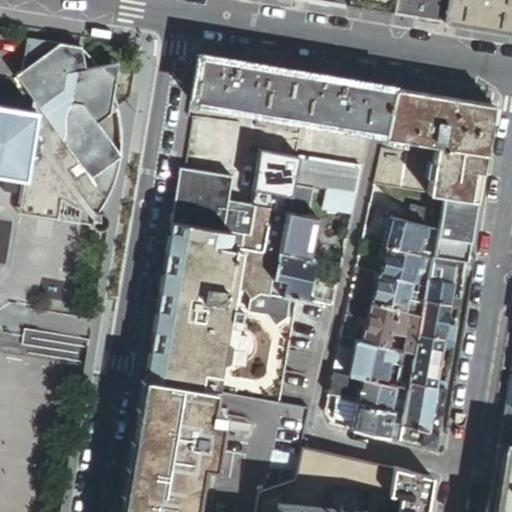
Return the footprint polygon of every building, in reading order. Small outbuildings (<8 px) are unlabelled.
[(342,0),(342,4),(362,7),(391,12),(392,0),(342,0)] [(443,0),(392,0),(391,12),(440,21),(443,0)] [(511,0),(443,0),(440,21),(511,33),(511,27),(511,0)] [(120,158),(95,124),(116,110),(115,106),(112,95),(115,71),(102,67),(84,70),(80,49),(27,40),(21,71),(13,76),(31,101),(29,112),(36,113),(24,181),(23,181),(21,191),(47,195),(66,206),(78,212),(76,226),(91,228),(92,230),(93,232),(97,234),(100,234),(104,233),(107,229),(108,226),(108,224),(106,220),(103,217),(101,216),(97,216),(96,215),(102,205),(108,193),(111,186),(114,178),(116,169),(118,160),(120,158)] [(386,135),(393,89),(386,88),(258,66),(198,57),(190,102),(250,112),(377,133),(386,135)] [(493,106),(393,89),(386,135),(385,139),(438,148),(435,165),(430,196),(443,198),(477,202),(493,106)] [(29,112),(0,107),(0,176),(23,181),(24,181),(36,113),(29,112)] [(410,192),(430,196),(435,165),(406,153),(383,150),(375,185),(410,192)] [(266,161),(268,153),(252,151),(249,164),(265,167),(266,161)] [(276,163),(278,154),(268,153),(266,161),(276,163)] [(290,200),(293,184),(299,157),(278,154),(276,163),(269,196),(290,200)] [(326,189),(358,194),(363,168),(299,157),(293,184),(326,189)] [(179,171),(171,221),(216,231),(230,233),(230,231),(250,235),(255,210),(227,205),(231,181),(179,171)] [(17,194),(18,185),(6,183),(4,192),(17,194)] [(358,194),(326,189),(323,211),(353,216),(358,194)] [(64,223),(66,206),(47,195),(21,191),(17,215),(64,223)] [(272,296),(280,254),(287,214),(290,200),(269,196),(264,195),(261,211),(255,210),(250,235),(230,231),(230,233),(216,231),(199,329),(154,322),(150,351),(201,359),(196,390),(199,390),(202,373),(221,376),(235,289),(246,291),(251,299),(248,311),(268,315),(275,325),(287,317),(289,299),(272,296)] [(468,263),(477,202),(443,198),(434,247),(432,257),(443,259),(468,263)] [(411,209),(408,222),(430,228),(433,214),(411,209)] [(280,254),(310,259),(317,219),(287,214),(280,254)] [(389,248),(418,255),(421,244),(423,238),(427,239),(430,228),(408,222),(392,218),(385,246),(389,248)] [(199,329),(216,231),(171,221),(154,322),(199,329)] [(432,257),(434,247),(421,244),(418,255),(425,257),(432,258),(432,257)] [(425,257),(418,255),(389,248),(384,269),(382,275),(414,283),(414,284),(417,273),(419,267),(422,267),(425,257)] [(304,302),(313,260),(310,259),(280,254),(272,296),(289,299),(304,302)] [(430,271),(432,258),(425,257),(422,267),(419,267),(417,273),(429,276),(430,271)] [(441,273),(443,259),(432,257),(432,258),(430,271),(441,273)] [(449,277),(448,284),(453,285),(455,275),(441,273),(430,271),(429,276),(435,277),(435,275),(449,277)] [(428,281),(429,276),(417,273),(414,284),(427,287),(428,281)] [(408,305),(414,283),(382,275),(379,275),(372,304),(398,311),(406,313),(408,305)] [(435,277),(429,276),(428,281),(448,284),(449,277),(435,275),(435,277)] [(448,284),(428,281),(427,287),(424,302),(450,306),(451,300),(453,285),(448,284)] [(332,307),(336,289),(313,286),(310,303),(332,307)] [(422,317),(424,304),(419,302),(414,303),(413,307),(408,305),(406,313),(411,314),(422,317)] [(446,327),(450,306),(424,302),(424,304),(422,317),(419,337),(444,341),(445,335),(446,327)] [(392,334),(398,311),(372,304),(368,320),(363,342),(388,349),(392,334)] [(411,314),(406,313),(398,311),(392,334),(407,337),(411,314)] [(419,337),(422,317),(411,314),(407,337),(405,352),(409,353),(415,355),(419,337)] [(368,320),(347,315),(342,337),(357,341),(363,342),(368,320)] [(455,337),(456,329),(446,327),(445,335),(455,337)] [(454,343),(455,337),(445,335),(444,341),(454,343)] [(444,341),(419,337),(415,355),(412,371),(411,378),(410,383),(436,388),(437,382),(443,350),(444,341)] [(393,351),(394,350),(388,349),(363,342),(357,341),(355,350),(349,375),(361,378),(385,384),(391,361),(392,362),(395,360),(397,358),(397,357),(397,356),(397,355),(397,354),(396,354),(396,353),(395,352),(394,352),(394,351),(393,351)] [(453,351),(454,343),(444,341),(443,350),(453,351)] [(334,372),(349,375),(355,350),(340,346),(334,372)] [(144,380),(196,390),(201,359),(150,351),(144,380)] [(412,371),(415,355),(409,353),(407,369),(412,371)] [(356,403),(361,378),(349,375),(334,372),(332,380),(340,382),(336,398),(356,403)] [(410,383),(411,378),(400,375),(397,387),(409,390),(410,383)] [(396,394),(397,387),(385,384),(361,378),(356,403),(391,411),(396,394)] [(204,511),(220,414),(208,412),(211,392),(199,390),(196,390),(144,380),(122,511),(204,511)] [(329,396),(336,398),(340,382),(332,380),(329,396)] [(436,388),(410,383),(409,390),(407,403),(403,426),(429,433),(430,426),(434,398),(436,388)] [(407,403),(409,390),(397,387),(396,394),(404,396),(403,403),(407,403)] [(445,399),(446,390),(436,388),(434,398),(445,399)] [(325,414),(331,426),(333,419),(352,423),(356,403),(336,398),(329,396),(325,414)] [(440,427),(445,399),(434,398),(430,426),(440,427)] [(393,412),(391,411),(356,403),(352,423),(350,430),(387,438),(389,430),(393,412)] [(511,407),(506,405),(499,445),(511,447),(511,407)] [(436,450),(439,435),(429,433),(403,426),(401,433),(400,441),(436,450)] [(429,433),(439,435),(440,427),(430,426),(429,433)] [(387,438),(400,441),(401,433),(389,430),(387,438)] [(511,511),(511,447),(499,445),(487,511),(511,511)] [(386,511),(389,495),(389,492),(394,468),(301,449),(294,479),(257,494),(254,511),(386,511)] [(425,511),(431,479),(431,478),(394,468),(389,492),(392,493),(391,496),(397,498),(395,511),(425,511)] [(391,496),(389,495),(386,511),(395,511),(397,498),(391,496)]
